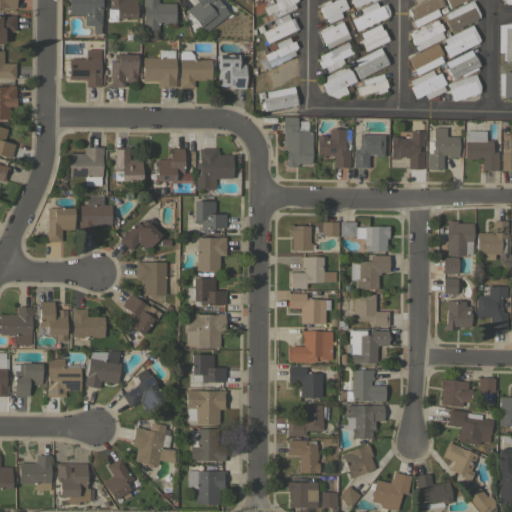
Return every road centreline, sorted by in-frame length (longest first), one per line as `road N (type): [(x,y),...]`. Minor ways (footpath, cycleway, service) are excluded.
road 1 (residential): [(252,511),(258,200),(248,134)]
road 2 (residential): [(0,262),(39,169),(46,0)]
road 3 (residential): [(511,202),(258,200)]
road 4 (residential): [(413,450),(419,202)]
road 5 (residential): [(248,134),(222,117),(47,120)]
